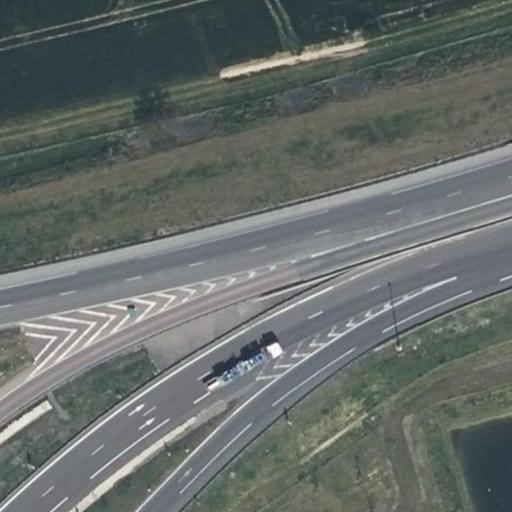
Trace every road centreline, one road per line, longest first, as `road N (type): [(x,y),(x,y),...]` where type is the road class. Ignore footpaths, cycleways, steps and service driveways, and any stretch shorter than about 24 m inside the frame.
road 1 (motorway): [(25,511),(140,417),(302,321),(383,284),(511,245)]
road 2 (motorway): [(511,205),(250,288),(70,366),(0,411)]
road 3 (motorway): [(511,171),(164,271),(0,307)]
road 4 (track): [(0,138),(498,0)]
road 5 (motorway): [(150,511),(260,404),(341,344),(511,263)]
